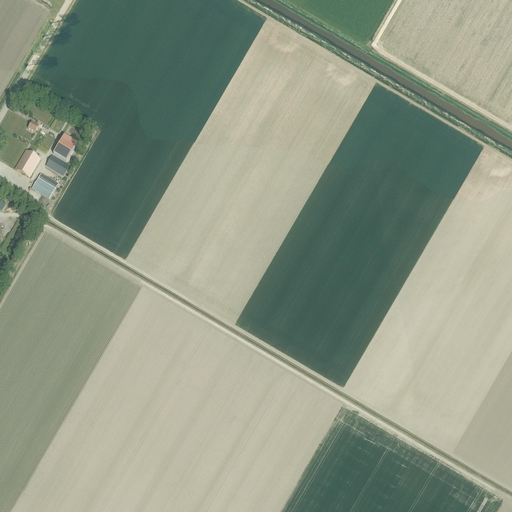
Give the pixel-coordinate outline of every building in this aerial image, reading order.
[(31,123),(28,129),(35,133),(38,127),(40,123),(37,122),(35,125),(31,123)] [(77,145),(64,137),(53,154),(66,162),(77,145)] [(26,151),(15,170),(29,179),(40,160),(26,151)] [(52,156),(46,167),(63,177),(69,166),(52,156)] [(41,175),(32,190),(49,200),(58,185),(41,175)]
